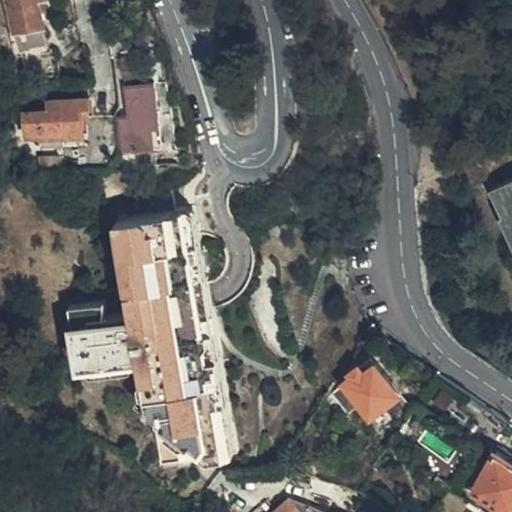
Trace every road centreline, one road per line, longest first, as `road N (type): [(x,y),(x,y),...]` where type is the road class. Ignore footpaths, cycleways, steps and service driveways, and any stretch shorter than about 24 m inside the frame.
road 1 (tertiary): [(511,399),(424,339),(409,307),(388,107),(342,0)]
road 2 (tertiary): [(262,0),(277,137),(254,159),(221,151),(214,139),(166,0)]
